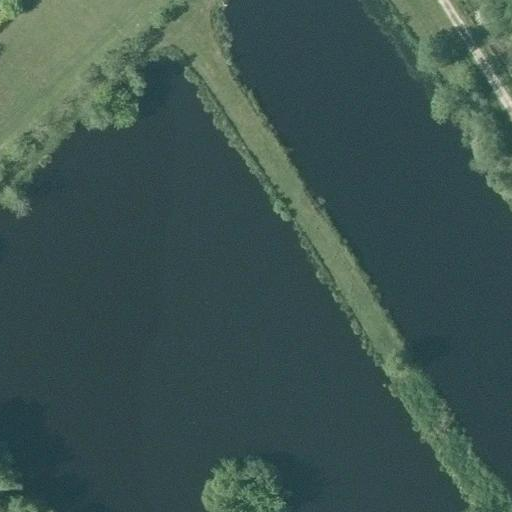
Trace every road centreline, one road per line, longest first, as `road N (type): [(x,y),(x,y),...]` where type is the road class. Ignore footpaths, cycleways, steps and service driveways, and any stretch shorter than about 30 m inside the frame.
road 1 (track): [(150,0),(0,138)]
road 2 (track): [(511,113),(438,0)]
